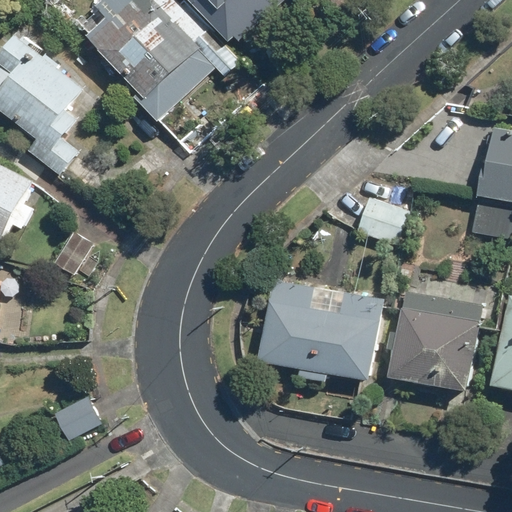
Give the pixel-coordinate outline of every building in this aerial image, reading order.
[(114,19),(93,38),(142,92),(138,96),(161,121),(220,68),(197,43),(158,0),(106,0),(101,4),(114,19)] [(193,0),(233,42),(279,0),(193,0)] [(213,28),(197,43),(220,68),(228,76),(243,61),(213,28)] [(7,66),(0,75),(0,105),(41,139),(32,150),(63,176),(83,151),(67,137),(82,119),(70,110),(88,88),(23,34),(1,61),(7,66)] [(185,101),(163,120),(183,144),(206,125),(185,101)] [(511,128),(497,126),(476,233),(511,240),(511,128)] [(0,161),(0,244),(2,245),(37,181),(0,161)] [(395,245),(409,212),(373,197),(359,229),(395,245)] [(77,231),(57,263),(77,275),(97,243),(77,231)] [(375,382),(389,299),(276,279),(262,363),(375,382)] [(511,294),(496,387),(511,389),(511,294)] [(470,394),(483,322),(405,308),(392,380),(470,394)] [(59,413),(72,440),(105,424),(91,398),(59,413)]
